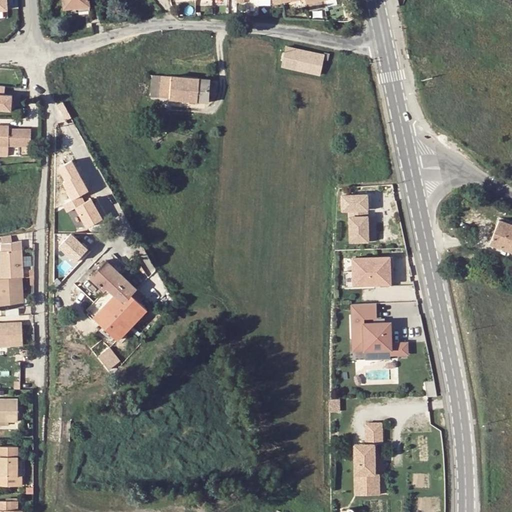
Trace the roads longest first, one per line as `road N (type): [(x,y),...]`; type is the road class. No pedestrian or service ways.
road 1 (track): [(65,420),(79,396),(131,379),(185,316),(210,312),(224,322),(267,463),(243,496),(206,506),(208,511)]
road 2 (residential): [(385,48),(279,29),(162,24),(39,50)]
road 3 (tertiary): [(423,230),(463,445),(462,511)]
road 4 (unknown): [(45,103),(84,149),(121,218),(114,237),(78,272)]
